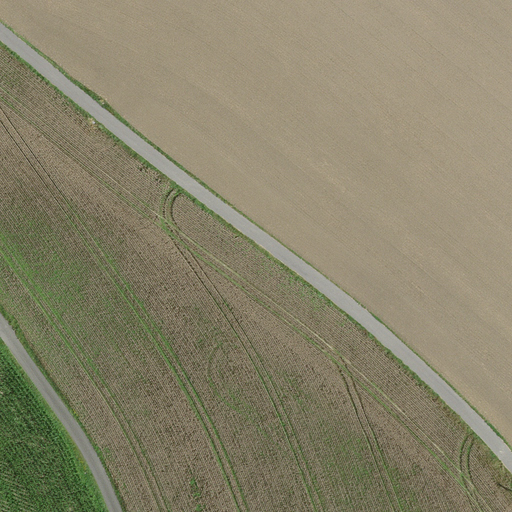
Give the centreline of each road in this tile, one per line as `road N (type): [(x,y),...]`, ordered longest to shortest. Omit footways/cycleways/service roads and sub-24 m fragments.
road 1 (unclassified): [(0,31),(336,294),(511,464)]
road 2 (unclassified): [(0,323),(73,427),(116,511)]
